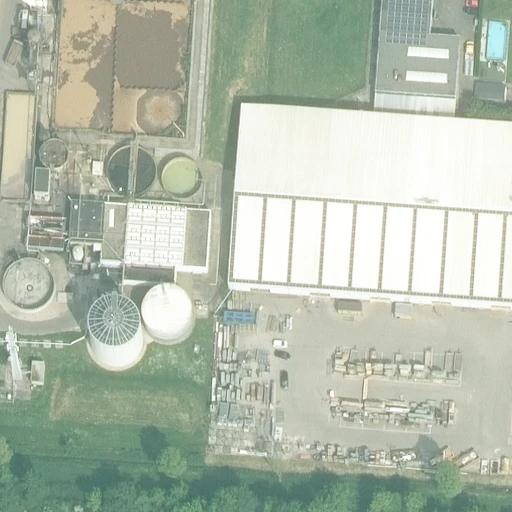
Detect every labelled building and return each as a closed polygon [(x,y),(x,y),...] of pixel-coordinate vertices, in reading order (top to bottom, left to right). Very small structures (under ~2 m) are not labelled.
[(50,11),(49,0),(28,0),(29,12),(50,11)] [(375,96),(373,117),(454,123),(455,102),(460,42),(429,39),(430,20),(431,0),(380,0),(380,16),(375,96)] [(476,86),(475,101),(489,102),(490,87),(476,86)] [(511,131),(242,112),(229,291),(511,312),(511,131)] [(46,175),(53,176),(61,173),(66,167),(67,159),(63,152),(57,148),(49,148),(42,151),(38,158),(38,165),(41,171),(46,175)] [(120,198),(129,200),(139,198),(148,193),(153,184),(155,174),(152,165),(147,157),(139,153),(129,151),(120,153),(113,159),(108,166),(106,175),(108,185),(113,192),(120,198)] [(161,187),(165,195),(172,201),(182,203),(192,200),(199,193),(201,185),(201,177),(196,170),(190,165),(182,163),(173,164),(166,170),(161,178),(161,187)] [(34,201),(48,201),(50,177),(36,176),(34,201)] [(72,207),(68,265),(124,268),(176,271),(207,273),(210,216),(72,207)] [(60,234),(61,212),(29,211),(28,232),(60,234)] [(17,312),(27,314),(37,313),(47,307),(53,299),(55,288),(52,278),(47,270),(39,264),(30,262),(20,264),(12,269),(5,276),(2,286),(4,296),(9,305),(17,312)] [(176,271),(124,268),(122,285),(175,288),(176,271)] [(191,320),(191,319),(191,315),(189,310),(187,306),(184,302),(179,299),(175,297),(166,295),(162,296),(157,298),(150,303),(147,307),(145,311),(144,319),(144,323),(146,329),(148,332),(150,336),(154,339),(159,341),(166,343),(170,343),(175,341),(183,337),(186,334),(189,330),(190,324),(191,320)] [(220,305),(219,318),(247,320),(248,307),(220,305)] [(140,329),(139,329),(139,328),(139,327),(138,327),(138,326),(137,325),(136,324),(135,323),(134,322),(134,321),(133,321),(132,321),(132,320),(131,320),(130,319),(129,318),(128,318),(127,317),(126,317),(125,316),(124,316),(123,316),(122,316),(121,315),(120,315),(119,315),(118,315),(117,315),(116,315),(115,315),(114,315),(113,315),(112,315),(111,315),(110,315),(110,316),(109,316),(108,316),(107,316),(106,317),(105,317),(104,317),(104,318),(103,318),(102,318),(102,319),(101,319),(100,320),(99,321),(98,322),(97,322),(97,323),(96,323),(96,324),(95,324),(95,325),(94,326),(93,327),(93,328),(92,329),(92,330),(91,330),(91,331),(91,332),(90,333),(90,334),(90,335),(89,336),(89,337),(89,338),(89,339),(89,340),(89,341),(89,342),(89,343),(89,344),(89,345),(89,346),(89,347),(89,348),(90,348),(90,349),(90,350),(90,351),(91,351),(91,352),(91,353),(91,354),(92,354),(92,355),(93,356),(93,357),(94,358),(95,359),(96,360),(96,361),(97,361),(97,362),(98,362),(99,363),(100,364),(101,364),(102,365),(103,365),(103,366),(104,366),(105,366),(105,367),(106,367),(107,367),(108,368),(109,368),(110,368),(111,368),(112,369),(113,369),(114,369),(115,369),(116,369),(117,369),(118,369),(119,369),(120,368),(121,368),(122,368),(123,368),(124,368),(124,367),(125,367),(126,367),(127,366),(128,366),(129,365),(130,365),(131,364),(132,364),(132,363),(133,363),(134,362),(134,361),(135,361),(136,360),(136,359),(137,359),(137,358),(138,358),(138,357),(139,356),(139,355),(140,354),(140,353),(141,352),(141,351),(141,350),(142,350),(142,349),(142,348),(142,347),(143,346),(143,345),(143,344),(143,343),(143,342),(143,341),(143,340),(143,339),(143,338),(142,337),(142,336),(142,335),(142,334),(141,333),(141,332),(141,331),(140,331),(140,330),(140,329)] [(44,366),(33,365),(31,387),(43,387),(44,366)]
